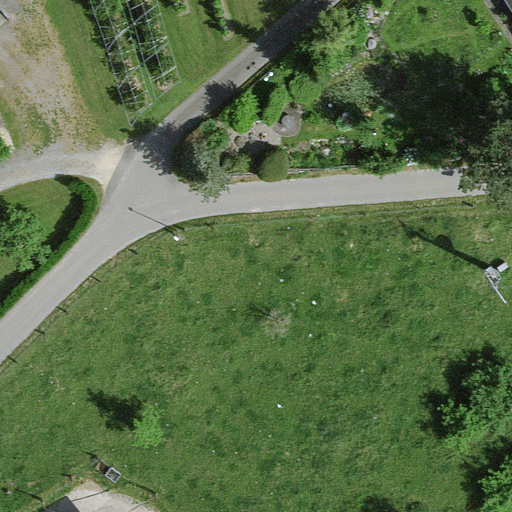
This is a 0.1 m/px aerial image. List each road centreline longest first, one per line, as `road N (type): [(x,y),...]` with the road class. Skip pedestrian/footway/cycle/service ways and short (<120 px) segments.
road 1 (residential): [(120,222),(209,199),(511,174)]
road 2 (residential): [(120,222),(165,138),(321,0)]
road 3 (residential): [(0,343),(120,222)]
